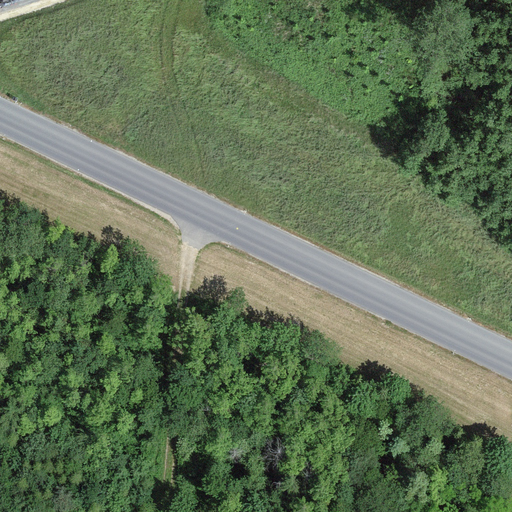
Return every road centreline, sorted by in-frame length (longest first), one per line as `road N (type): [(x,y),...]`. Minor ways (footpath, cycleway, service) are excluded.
road 1 (tertiary): [(511,360),(0,116)]
road 2 (track): [(196,209),(173,511)]
